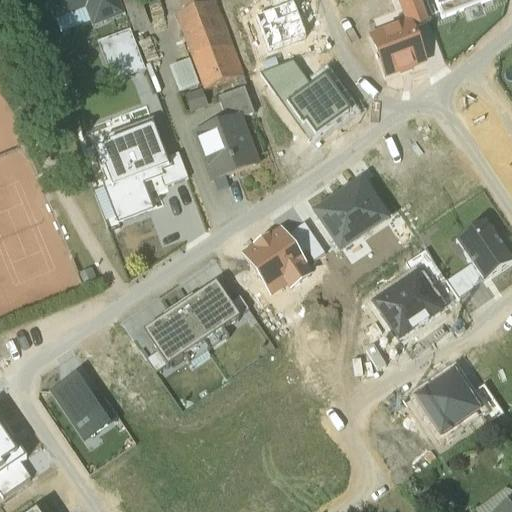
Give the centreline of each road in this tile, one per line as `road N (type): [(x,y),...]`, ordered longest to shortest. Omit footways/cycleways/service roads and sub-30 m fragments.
road 1 (residential): [(98,511),(12,382),(208,245)]
road 2 (residential): [(511,301),(337,424),(371,482),(341,511)]
road 3 (residential): [(392,119),(208,245)]
road 4 (residential): [(317,0),(334,46),(392,119)]
road 5 (residential): [(511,213),(432,95)]
